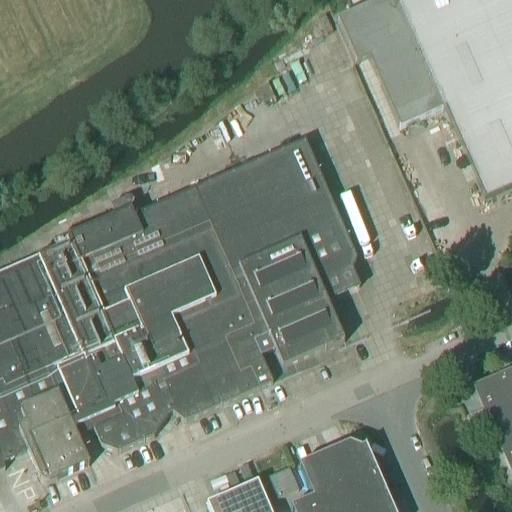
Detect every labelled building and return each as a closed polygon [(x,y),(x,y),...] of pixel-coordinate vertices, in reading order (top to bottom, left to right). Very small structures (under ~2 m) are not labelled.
[(511,0),(387,0),(336,23),(356,68),(368,62),(399,132),(443,113),(484,204),(511,191),(511,0)] [(267,86),(253,96),(258,106),(273,100),(267,86)] [(182,426),(271,388),(259,361),(273,355),(281,373),(342,346),(325,306),(358,291),(351,275),(355,264),(304,146),(132,220),(129,215),(132,213),(127,201),(109,209),(114,221),(52,248),(55,254),(48,256),(47,253),(39,256),(40,260),(0,277),(0,474),(4,472),(1,466),(26,455),(39,484),(47,487),(87,469),(74,438),(90,430),(99,451),(115,457),(152,441),(169,417),(182,426)] [(511,374),(474,391),(511,477),(511,374)] [(390,511),(364,451),(360,453),(347,448),(297,470),(311,502),(289,511),(390,511)] [(276,504),(297,495),(287,473),(266,482),(276,504)] [(266,511),(255,486),(205,508),(206,511),(266,511)]
